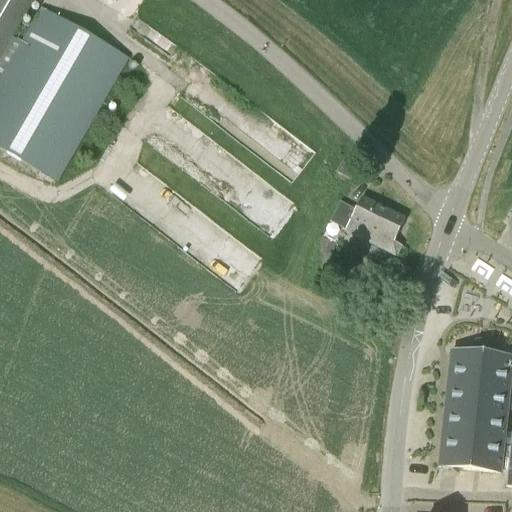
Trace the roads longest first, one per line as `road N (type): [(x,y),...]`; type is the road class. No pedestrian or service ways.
road 1 (unclassified): [(447,219),(202,0)]
road 2 (unclassified): [(389,511),(410,335),(447,219)]
road 3 (unclassified): [(447,219),(511,62)]
road 4 (track): [(492,0),(475,103),(483,132)]
